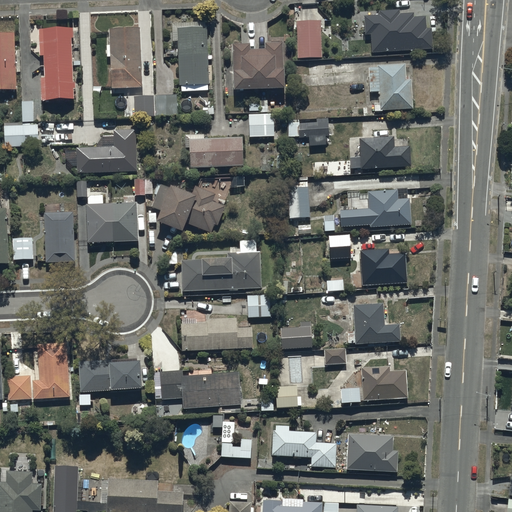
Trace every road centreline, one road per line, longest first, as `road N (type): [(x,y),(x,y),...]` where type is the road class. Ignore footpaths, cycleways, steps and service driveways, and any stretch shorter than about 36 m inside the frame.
road 1 (tertiary): [(456,511),(471,221)]
road 2 (tertiary): [(498,0),(484,165),(471,221)]
road 3 (tertiary): [(471,221),(464,166),(475,0)]
road 4 (residential): [(0,305),(120,301)]
